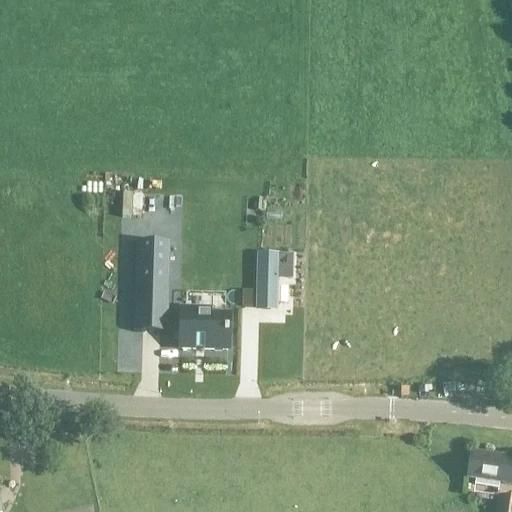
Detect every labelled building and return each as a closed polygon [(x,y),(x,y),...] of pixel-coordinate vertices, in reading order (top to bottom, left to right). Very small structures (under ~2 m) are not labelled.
[(139,333),(171,334),(174,243),(142,242),(139,333)] [(213,251),(242,252),(242,244),(213,244),(213,251)] [(242,269),(242,254),(213,253),(212,268),(242,269)] [(289,258),(259,257),(258,309),(261,309),(262,311),(271,311),(273,309),(276,309),(277,275),(289,276),(289,258)] [(182,314),(181,350),(227,352),(228,320),(211,319),(211,315),(182,314)] [(505,458),(471,453),(467,480),(511,487),(511,463),(505,462),(505,458)] [(511,511),(511,500),(500,499),(497,511),(511,511)]
